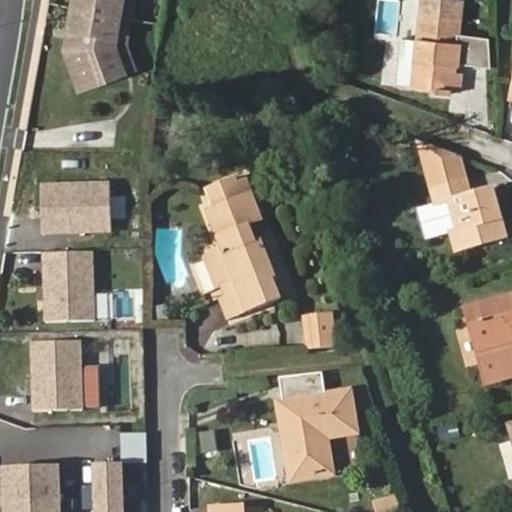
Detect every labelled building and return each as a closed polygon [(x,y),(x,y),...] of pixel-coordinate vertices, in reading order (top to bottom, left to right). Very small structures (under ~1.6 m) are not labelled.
[(71,0),(64,45),(79,84),(123,68),(112,40),(119,0),(71,0)] [(119,0),(112,40),(123,68),(132,64),(123,39),(129,0),(119,0)] [(456,14),(457,0),(420,0),(419,11),(456,14)] [(459,71),(452,70),(452,61),(461,52),(454,38),(456,14),(419,11),(411,85),(435,88),(435,91),(450,93),(450,90),(457,91),(459,71)] [(209,253),(223,289),(228,287),(238,282),(252,314),(287,300),(274,269),(275,267),(267,246),(261,248),(255,232),(261,230),(268,227),(251,185),(241,188),(238,180),(210,191),(217,208),(210,211),(225,247),(209,253)] [(42,231),(110,229),(109,181),(41,183),(42,231)] [(437,204),(443,203),(451,232),(456,250),(504,234),(491,188),(465,196),(460,182),(433,190),(437,204)] [(451,232),(443,203),(437,204),(418,210),(427,240),(451,232)] [(267,246),(261,230),(255,232),(261,248),(267,246)] [(46,319),(94,318),(92,249),(43,251),(46,319)] [(235,321),(252,314),(238,282),(228,287),(232,297),(226,299),(235,321)] [(511,295),(492,302),(497,317),(511,313),(511,295)] [(511,313),(497,317),(492,302),(466,310),(487,386),(511,379),(511,313)] [(205,349),(225,313),(211,305),(190,341),(205,349)] [(340,348),(336,310),(306,314),(310,352),(340,348)] [(34,408),(82,406),(79,338),(31,340),(34,408)] [(304,470),(305,478),(333,475),(328,437),(356,433),(350,393),(279,402),(281,417),(288,416),(291,433),(283,434),(289,472),(304,470)] [(281,417),(283,434),(291,433),(288,416),(281,417)] [(95,511),(123,511),(122,460),(94,461),(95,511)] [(4,511),(60,511),(59,462),(3,464),(4,511)] [(290,480),(305,478),(304,470),(289,472),(290,480)] [(403,511),(398,497),(375,503),(377,511),(403,511)]
